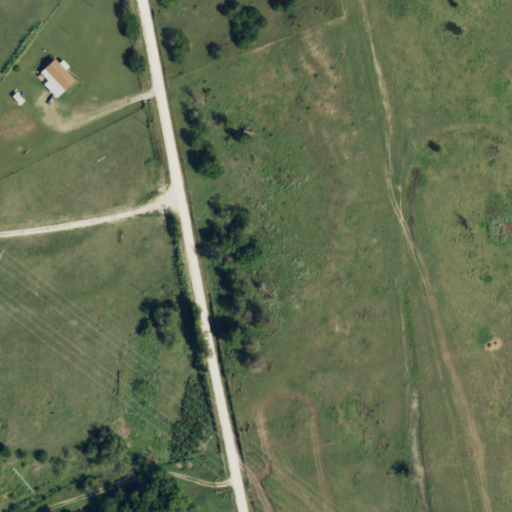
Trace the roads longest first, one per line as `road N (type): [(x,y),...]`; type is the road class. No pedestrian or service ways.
road 1 (residential): [(242,511),(142,0)]
road 2 (residential): [(31,511),(156,472),(215,484),(236,480)]
